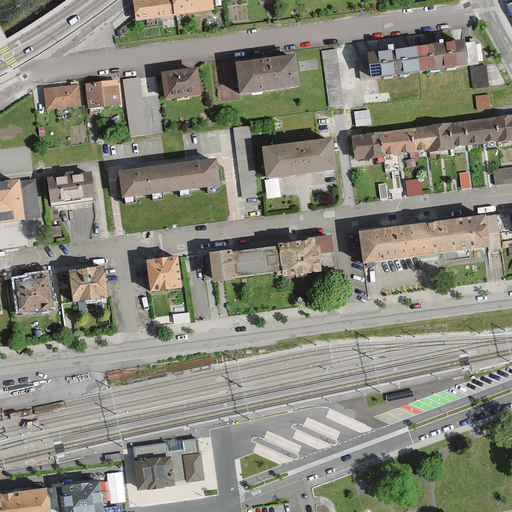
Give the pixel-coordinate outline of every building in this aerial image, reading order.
[(142,0),(135,1),(138,25),(215,14),(212,0),(142,0)] [(480,67),(477,43),(359,60),(362,82),(373,80),(374,86),(471,72),(474,91),(490,89),(487,66),(480,67)] [(337,50),(322,52),(329,108),(344,106),(337,50)] [(298,60),(238,68),(242,100),(302,92),(298,60)] [(201,72),(163,77),(167,106),(205,100),(201,72)] [(142,79),(125,81),(132,138),(149,136),(142,79)] [(118,82),(87,85),(89,113),(121,110),(118,82)] [(79,87),(44,91),(46,112),(81,108),(79,87)] [(489,96),(477,98),(479,111),(492,109),(489,96)] [(370,111),(356,113),(358,128),(373,126),(370,111)] [(511,119),(354,140),(357,165),(511,145),(511,119)] [(250,127),(233,129),(242,202),(259,199),(250,127)] [(335,146),(267,155),(271,187),(339,178),(335,146)] [(220,163),(119,176),(123,205),(224,191),(220,163)] [(511,169),(502,171),(503,174),(495,175),(496,188),(511,185),(511,169)] [(96,172),(50,179),(55,206),(100,199),(96,172)] [(469,173),(461,174),(463,190),(471,189),(469,173)] [(424,194),(423,178),(407,179),(408,195),(424,194)] [(38,181),(0,186),(0,226),(43,220),(38,181)] [(387,186),(380,187),(382,202),(389,201),(387,186)] [(511,217),(361,238),(366,272),(493,255),(504,253),(502,234),(511,232),(511,217)] [(333,242),(212,259),(216,288),(284,279),(285,285),(325,280),(324,273),(337,271),(333,242)] [(180,260),(148,264),(153,298),(185,294),(180,260)] [(110,268),(75,273),(80,305),(115,299),(110,268)] [(53,276),(18,281),(23,315),(58,310),(53,276)] [(414,397),(412,390),(386,396),(387,402),(414,397)] [(136,456),(133,457),(137,487),(175,482),(174,479),(179,478),(187,477),(187,481),(205,478),(201,451),(199,451),(197,437),(183,439),(184,448),(176,449),(169,450),(168,441),(135,445),(136,456)] [(175,440),(168,441),(169,450),(176,449),(184,448),(183,439),(175,440)] [(109,511),(105,483),(67,489),(70,511),(109,511)] [(57,511),(55,490),(0,496),(0,511),(57,511)]
